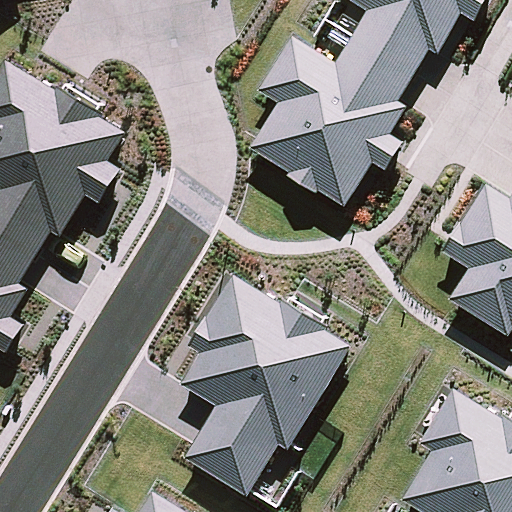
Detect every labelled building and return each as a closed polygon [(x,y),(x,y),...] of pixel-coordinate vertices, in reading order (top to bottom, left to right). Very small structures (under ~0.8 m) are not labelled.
[(345,0),(364,11),(348,38),(412,77),(427,52),(436,58),(462,16),(475,23),(488,0),(345,0)] [(315,191),(343,208),(369,166),(382,173),(400,145),(387,137),(404,110),(395,105),(412,77),(348,38),(330,66),(287,39),(254,92),(275,104),(247,149),(287,174),(284,178),(312,196),(315,191)] [(0,235),(39,259),(54,234),(63,240),(89,198),(102,205),(123,171),(110,163),(126,137),(101,121),(104,116),(58,87),(55,93),(7,64),(0,75),(0,235)] [(511,196),(508,203),(484,188),(443,254),(468,269),(450,300),(510,337),(511,333),(511,196)] [(0,349),(9,355),(27,327),(14,319),(31,292),(22,287),(39,259),(0,235),(0,349)] [(188,460),(250,498),(281,446),(291,452),(354,349),(327,333),(330,328),(286,301),(283,306),(236,277),(209,321),(208,320),(191,348),(203,355),(184,385),(220,407),(188,460)] [(511,511),(511,420),(507,417),(504,422),(456,392),(423,445),(435,453),(404,503),(419,511),(511,511)] [(183,511),(154,494),(142,511),(116,511),(115,511),(114,511),(183,511)]
